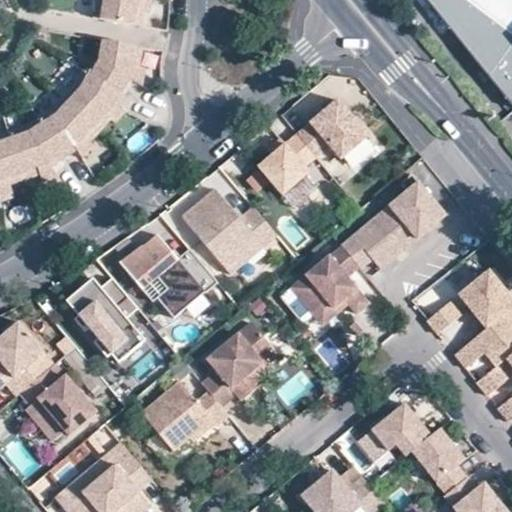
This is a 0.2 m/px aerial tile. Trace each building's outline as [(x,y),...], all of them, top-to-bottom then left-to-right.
[(146,8),(147,0),(97,0),(95,15),(143,24),(146,8)] [(511,0),(418,0),(507,109),(511,105),(511,0)] [(97,55),(89,70),(126,90),(133,77),(138,80),(141,64),(144,44),(103,37),(100,57),(97,55)] [(147,64),(141,64),(138,80),(143,83),(147,64)] [(76,82),(65,93),(102,128),(112,117),(122,105),(119,103),(126,90),(89,70),(84,67),(76,82)] [(54,107),(40,115),(66,155),(78,147),(81,151),(91,139),(102,128),(65,93),(54,107)] [(298,131),(317,155),(331,143),(342,157),(370,133),(339,97),(329,105),(320,113),(298,131)] [(320,113),(329,105),(325,101),(317,108),(320,113)] [(128,108),(122,105),(112,117),(116,120),(128,108)] [(27,124),(11,129),(27,177),(41,171),(55,166),(53,163),(66,155),(40,115),(27,124)] [(0,133),(0,185),(12,181),(27,177),(11,129),(0,133)] [(305,165),(317,155),(298,131),(286,141),(273,153),(267,158),(291,186),(310,170),(305,165)] [(268,148),(273,153),(286,141),(282,137),(268,148)] [(96,144),(91,139),(81,151),(83,156),(96,144)] [(275,174),(266,162),(254,172),(264,184),(275,174)] [(59,172),(55,166),(41,171),(43,177),(59,172)] [(0,192),(14,187),(12,181),(0,185),(0,192)] [(445,214),(417,181),(341,245),(360,266),(361,268),(372,258),(381,268),(445,214)] [(278,233),(255,206),(242,217),(217,188),(184,215),(225,264),(257,237),(265,245),(278,233)] [(219,280),(190,246),(179,256),(158,232),(144,244),(143,243),(120,259),(153,299),(157,295),(174,315),(205,289),(206,290),(219,280)] [(232,272),(265,245),(257,237),(225,264),(232,272)] [(341,245),(329,255),(347,277),(360,266),(341,245)] [(344,298),(348,303),(356,312),(369,302),(347,277),(329,255),(291,287),(313,313),(318,320),(344,298)] [(489,270),(482,276),(494,291),(502,285),(489,270)] [(142,310),(116,279),(105,289),(94,275),(67,298),(79,312),(75,316),(86,329),(90,325),(99,336),(95,339),(108,355),(112,351),(119,360),(146,337),(131,319),(142,310)] [(471,298),(465,302),(487,328),(511,307),(511,297),(502,285),(494,291),(482,276),(465,290),(471,298)] [(313,313),(291,287),(281,295),(303,322),(313,313)] [(459,294),(465,302),(471,298),(465,290),(459,294)] [(323,324),(348,303),(344,298),(318,320),(323,324)] [(442,339),(466,320),(455,306),(431,325),(442,339)] [(511,307),(487,328),(455,354),(466,368),(486,352),(497,365),(498,364),(506,358),(511,353),(511,307)] [(360,317),(354,322),(362,331),(368,326),(360,317)] [(55,362),(19,319),(0,335),(0,358),(1,359),(0,359),(0,387),(7,382),(17,394),(21,391),(55,362)] [(246,375),(263,362),(256,354),(269,342),(252,322),(221,347),(228,355),(214,366),(217,370),(203,383),(209,391),(222,406),(237,393),(242,400),(256,388),(246,375)] [(64,355),(96,392),(108,382),(76,344),(64,355)] [(208,359),(214,366),(228,355),(221,347),(208,359)] [(97,409),(56,361),(55,362),(21,391),(31,403),(37,410),(32,414),(53,439),(66,428),(70,433),(97,409)] [(267,367),(263,362),(246,375),(256,388),(262,383),(257,376),(267,367)] [(498,364),(497,365),(477,382),(488,395),(509,377),(498,364)] [(222,406),(209,391),(197,401),(180,380),(142,412),(173,450),(189,436),(210,418),(214,423),(215,425),(229,414),(222,406)] [(511,418),(511,395),(498,407),(509,421),(511,418)] [(37,410),(31,403),(26,407),(32,414),(37,410)] [(406,455),(412,451),(431,435),(405,403),(358,441),(375,461),(397,444),(406,455)] [(193,441),(214,423),(210,418),(189,436),(193,441)] [(446,494),(467,476),(458,465),(466,458),(441,427),(431,435),(412,451),(446,494)] [(140,491),(153,479),(120,440),(106,451),(116,462),(73,498),(84,511),(144,511),(152,505),(140,491)] [(116,462),(106,451),(55,495),(69,511),(84,511),(73,498),(116,462)] [(347,487),(361,475),(353,465),(339,477),(347,487)] [(322,479),(314,486),(302,495),(316,511),(351,511),(361,505),(366,511),(375,511),(385,503),(361,475),(347,487),(339,477),(333,469),(322,479)] [(310,481),(314,486),(322,479),(318,474),(310,481)] [(466,511),(465,511),(500,511),(506,508),(485,483),(478,489),(467,476),(446,494),(445,495),(455,507),(460,504),(466,511)]
